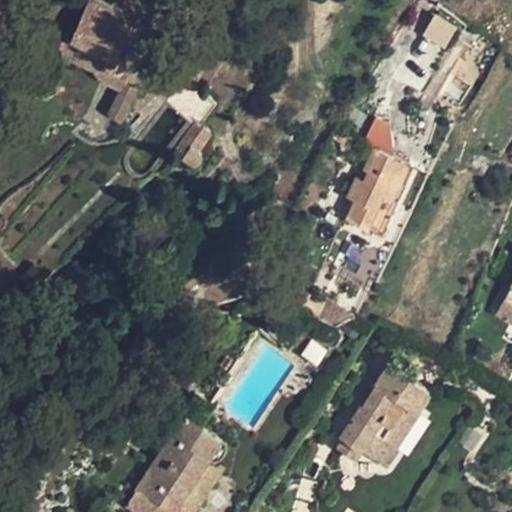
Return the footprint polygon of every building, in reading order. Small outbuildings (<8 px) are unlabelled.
[(122,0),(89,0),(77,29),(68,26),(55,58),(69,64),(71,58),(78,42),(108,55),(107,59),(108,63),(109,67),(113,69),(117,70),(121,69),(123,67),(125,66),(126,63),(127,60),(125,56),(123,53),(118,50),(131,19),(124,16),(124,12),(123,10),(122,8),(120,7),(122,0)] [(130,70),(123,67),(121,69),(117,70),(113,69),(109,67),(108,63),(107,59),(108,55),(78,42),(71,58),(96,69),(104,75),(123,85),(126,80),(130,70)] [(123,85),(109,111),(121,119),(137,85),(126,80),(123,85)] [(201,123),(178,155),(189,163),(192,165),(196,165),(198,164),(199,163),(200,161),(201,158),(202,155),(201,152),(199,151),(198,150),(211,131),(201,123)] [(352,136),(349,136),(345,137),(342,139),(340,142),(340,146),(341,150),(342,153),(345,155),(349,156),(353,155),(356,154),(358,151),(359,147),(359,144),(358,140),(355,138),(352,136)] [(347,197),(355,201),(346,218),(383,235),(414,165),(374,147),(364,170),(368,172),(365,180),(357,176),(347,197)] [(511,291),(500,315),(511,320),(511,291)] [(315,368),(326,352),(310,341),(299,358),(315,368)] [(430,390),(389,363),(375,385),(377,386),(367,402),(363,407),(362,405),(341,437),(345,439),(337,450),(355,460),(361,450),(374,458),(386,440),(396,447),(419,410),(418,409),(430,390)] [(377,386),(375,385),(360,374),(349,391),(367,402),(377,386)] [(228,441),(185,415),(126,505),(137,511),(180,511),(174,508),(208,457),(214,461),(217,460),(218,459),(222,457),(225,453),(226,450),(228,445),(228,441)] [(386,440),(374,458),(384,465),(396,447),(386,440)] [(214,461),(208,457),(174,508),(180,511),(195,511),(226,465),(217,460),(214,461)]
